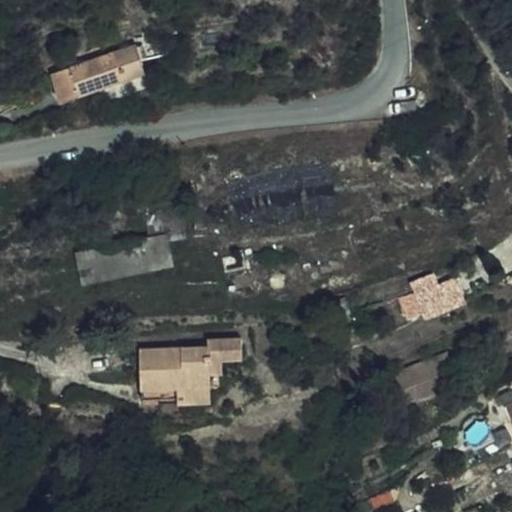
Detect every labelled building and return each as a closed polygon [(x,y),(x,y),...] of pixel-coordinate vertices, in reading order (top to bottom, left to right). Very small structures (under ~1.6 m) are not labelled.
[(97,88),(136,74),(139,73),(130,46),(47,75),(57,101),(97,88)] [(97,88),(99,99),(140,87),(136,74),(97,88)] [(151,212),(156,236),(173,231),(199,224),(188,205),(151,212)] [(181,265),(173,231),(156,236),(74,257),(81,287),(181,265)] [(451,275),(411,291),(421,316),(461,300),(451,275)] [(211,346),(141,347),(142,399),(159,398),(159,408),(212,407),(211,373),(227,373),(227,361),(244,361),(243,338),(210,339),(211,346)] [(442,350),(392,377),(400,391),(412,385),(418,396),(443,382),(436,370),(449,363),(442,350)]
